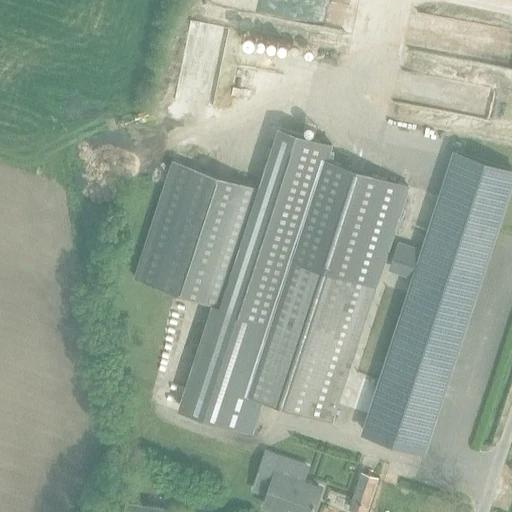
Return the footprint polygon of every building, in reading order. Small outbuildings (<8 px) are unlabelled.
[(397,82),(442,87),(445,63),(400,58),(397,82)] [(502,105),(511,106),(511,79),(504,79),(502,105)] [(257,400),(331,423),(381,268),(390,240),(408,185),(274,144),(218,308),(184,409),(247,429),(257,400)] [(415,279),(364,433),(422,452),(511,174),(511,170),(456,152),(424,251),(415,279)] [(168,160),(130,280),(218,308),(256,188),(168,160)] [(281,511),(307,511),(316,487),(272,473),(261,505),(281,511)] [(362,511),(373,478),(358,474),(347,509),(354,511),(362,511)] [(161,511),(162,509),(136,505),(123,503),(122,511),(161,511)]
